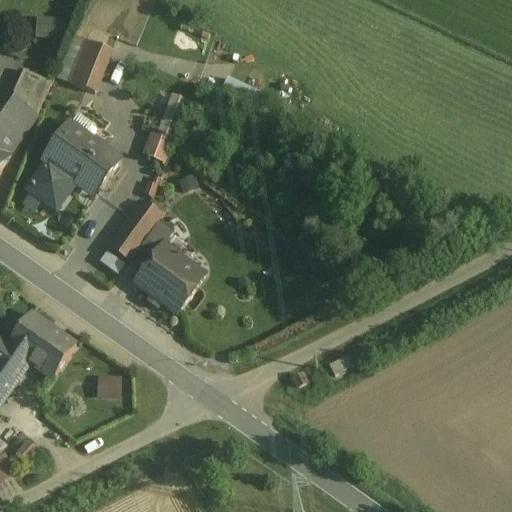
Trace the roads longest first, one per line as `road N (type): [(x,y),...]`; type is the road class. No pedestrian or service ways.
road 1 (unclassified): [(511,250),(214,403)]
road 2 (unclassified): [(214,403),(0,250)]
road 3 (unclassified): [(214,403),(2,511)]
road 4 (unclassified): [(367,511),(214,403)]
